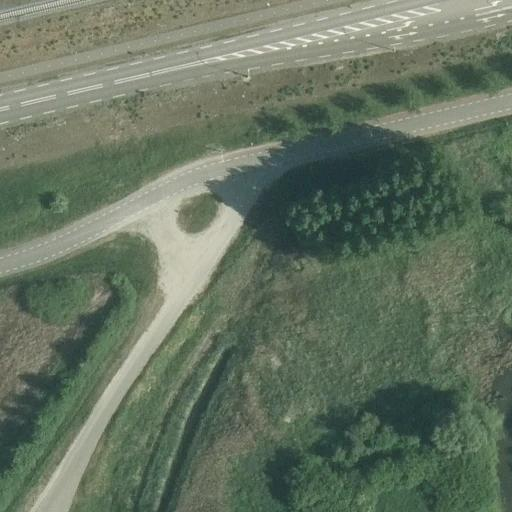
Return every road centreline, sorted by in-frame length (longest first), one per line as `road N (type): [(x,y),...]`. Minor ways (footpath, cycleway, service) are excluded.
road 1 (unclassified): [(0,108),(462,0)]
road 2 (unclassified): [(51,496),(262,158)]
road 3 (unclassified): [(0,272),(53,255),(186,182),(262,158)]
road 4 (unclassified): [(262,158),(511,101)]
